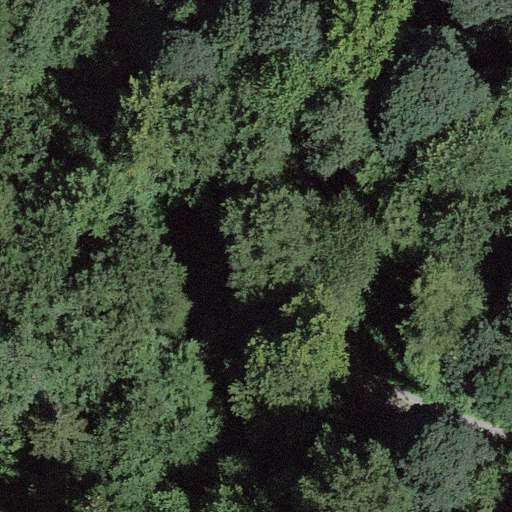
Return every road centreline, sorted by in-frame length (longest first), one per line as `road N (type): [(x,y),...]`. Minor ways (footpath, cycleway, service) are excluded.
road 1 (track): [(0,134),(168,270),(432,412),(511,439)]
road 2 (track): [(511,72),(0,2)]
